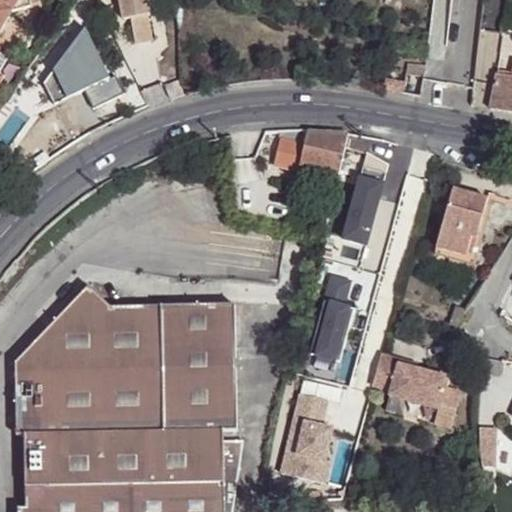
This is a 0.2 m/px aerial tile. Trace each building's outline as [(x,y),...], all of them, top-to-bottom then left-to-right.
[(0,0),(0,30),(12,13),(31,6),(30,0),(0,0)] [(150,0),(123,0),(127,20),(135,18),(141,43),(158,39),(152,14),(154,14),(150,0)] [(0,84),(1,83),(0,82),(0,71),(8,59),(0,53),(0,84)] [(423,65),(407,64),(407,73),(423,74),(423,65)] [(492,108),(511,111),(511,76),(499,73),(492,108)] [(385,79),(383,91),(402,93),(403,82),(385,79)] [(338,176),(348,133),(308,130),(268,130),(260,148),(282,147),(278,165),(338,176)] [(363,166),(356,190),(379,197),(385,172),(363,166)] [(474,238),(487,198),(453,188),(435,247),(464,255),(469,236),(474,238)] [(379,197),(356,190),(343,239),(366,245),(379,197)] [(491,199),(487,198),(474,238),(480,239),(491,199)] [(480,239),(474,238),(469,236),(464,255),(475,258),(480,239)] [(464,255),(435,247),(433,254),(473,264),(475,258),(464,255)] [(330,277),(324,301),(343,306),(349,282),(330,277)] [(225,511),(226,511),(234,510),(241,435),(221,436),(221,426),(235,425),(227,300),(101,306),(80,288),(8,367),(13,441),(21,440),(23,510),(17,511),(225,511)] [(343,306),(324,301),(310,354),(339,362),(354,309),(343,306)] [(457,327),(467,310),(455,307),(449,325),(457,327)] [(401,356),(381,351),(373,383),(392,388),(441,400),(436,420),(452,424),(462,387),(446,383),(448,373),(416,365),(399,361),(401,356)] [(401,356),(399,361),(416,365),(418,360),(401,356)] [(281,463),(325,475),(330,453),(326,452),(334,420),(323,417),(330,392),(302,385),(281,463)] [(392,388),(386,407),(436,420),(441,400),(392,388)] [(497,429),(480,429),(482,464),(497,464),(497,429)]
